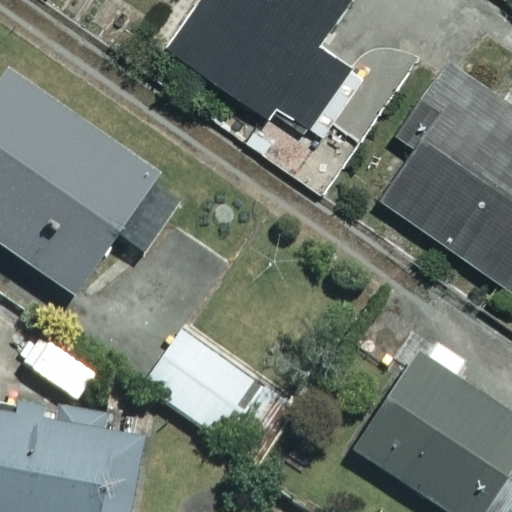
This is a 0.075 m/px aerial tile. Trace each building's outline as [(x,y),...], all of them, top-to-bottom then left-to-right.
[(339,0),(199,0),(171,41),(264,107),(339,0)] [(172,196),(0,77),(0,249),(69,297),(112,234),(135,250),(172,196)] [(502,111),(453,77),(375,190),(511,284),(511,108),(506,105),(502,111)] [(251,377),(176,328),(139,385),(215,434),(251,377)] [(511,459),(511,419),(409,351),(346,447),(443,511),(511,511),(511,480),(502,474),(511,459)] [(0,409),(0,511),(124,511),(139,437),(0,409)]
